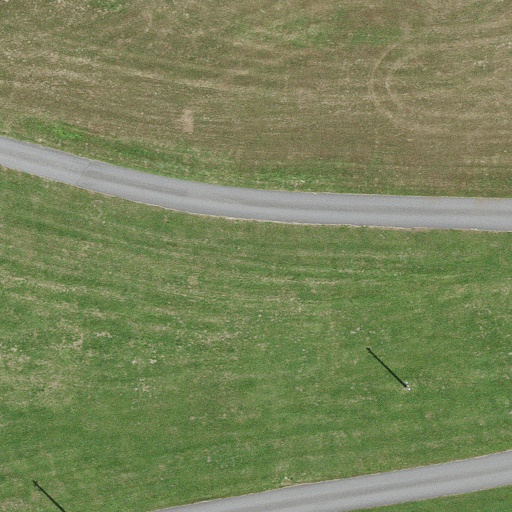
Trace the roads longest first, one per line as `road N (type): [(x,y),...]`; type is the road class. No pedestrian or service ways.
road 1 (unclassified): [(511,220),(162,193),(0,152)]
road 2 (unclassified): [(254,511),(511,464)]
